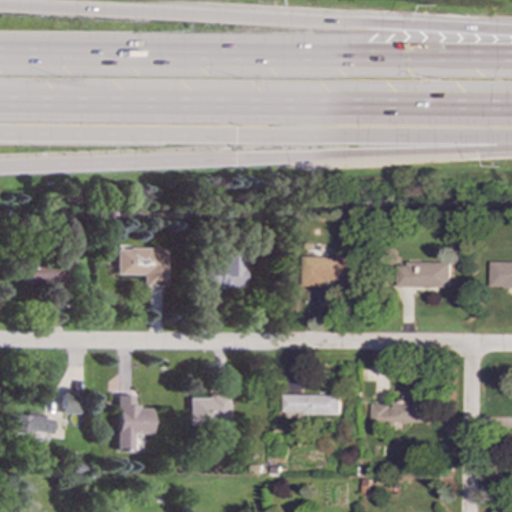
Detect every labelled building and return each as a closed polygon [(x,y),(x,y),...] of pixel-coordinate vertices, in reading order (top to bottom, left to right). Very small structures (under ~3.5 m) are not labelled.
[(164,285),(164,248),(114,248),(114,274),(141,274),(141,285),(164,285)] [(242,285),(242,252),(216,252),(216,264),(198,264),(197,285),(242,285)] [(302,257),(303,287),(328,286),(328,283),(357,283),(357,257),(302,257)] [(61,261),(20,261),(20,283),(61,283),(61,261)] [(490,288),(511,288),(511,262),(491,262),(490,288)] [(398,263),(398,287),(449,288),(450,264),(398,263)] [(59,412),(76,413),(76,392),(59,392),(59,412)] [(284,416),(340,417),(340,395),(284,394),(284,416)] [(151,406),(130,406),(130,395),(114,395),(114,450),(130,450),(130,433),(151,433),(151,406)] [(186,397),(187,425),(226,425),(225,396),(186,397)] [(371,405),(372,425),(424,424),(424,396),(403,396),(404,402),(394,402),(394,405),(371,405)] [(48,419),(9,412),(5,434),(44,441),(48,419)]
